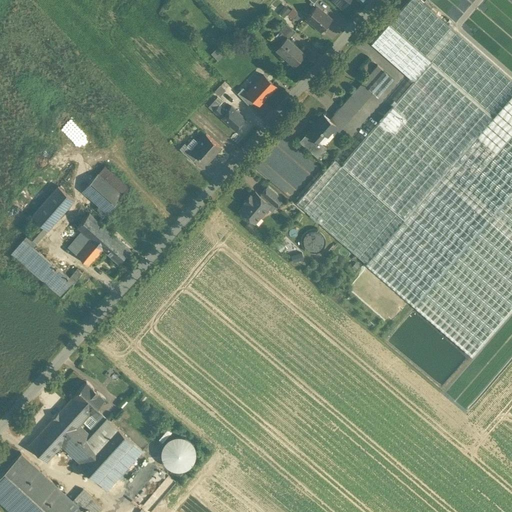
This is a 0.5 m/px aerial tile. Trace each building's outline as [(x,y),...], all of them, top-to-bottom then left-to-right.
[(511,92),(511,80),(419,0),(409,0),(388,24),(431,62),(429,64),(491,117),(511,92)] [(291,15),(294,11),(287,4),(280,12),(285,16),(288,12),(291,15)] [(332,19),(316,6),(306,17),(322,31),(332,19)] [(295,31),(286,23),(281,28),(284,31),(290,36),(295,31)] [(431,62),(388,24),(371,44),(414,81),(429,64),(431,62)] [(284,31),(276,40),(281,45),(277,50),(293,64),(304,51),(289,38),(290,36),(284,31)] [(377,64),(350,95),(361,105),(373,91),(367,86),(383,69),(377,64)] [(429,64),(414,81),(476,135),(491,117),(429,64)] [(247,91),(259,102),(275,85),(263,74),(247,91)] [(474,137),(412,83),(396,101),(458,155),(474,137)] [(511,92),(491,117),(476,135),(496,152),(511,133),(511,92)] [(361,105),(350,95),(340,106),(351,116),(361,105)] [(217,96),(208,106),(213,110),(219,104),(219,105),(222,101),(217,96)] [(246,118),(231,105),(226,111),(219,105),(219,104),(213,110),(235,130),(246,118)] [(394,104),(386,113),(397,122),(404,113),(394,104)] [(351,116),(340,106),(333,114),(345,124),(351,116)] [(323,113),(307,131),(308,132),(300,140),(317,155),(325,146),(321,143),(321,142),(336,125),(340,129),(345,124),(333,114),(329,119),(323,113)] [(386,113),(379,121),(389,130),(397,122),(386,113)] [(456,158),(404,113),(397,122),(389,130),(441,175),(456,158)] [(438,178),(376,124),(361,142),(423,196),(438,178)] [(192,149),(191,150),(198,155),(206,163),(221,146),(206,133),(192,149)] [(474,137),(458,155),(459,155),(456,158),(441,175),(441,176),(439,179),(438,178),(423,196),(421,199),(420,199),(405,216),(365,262),(414,305),(511,192),(511,133),(496,152),(476,135),(474,138),(474,137)] [(198,155),(191,150),(192,149),(187,145),(182,151),(193,160),(198,155)] [(420,199),(358,145),(343,162),(405,216),(420,199)] [(405,216),(343,162),(341,164),(334,159),(296,203),(365,262),(405,216)] [(98,172),(82,190),(107,212),(123,194),(98,172)] [(39,221),(27,234),(36,242),(74,199),(58,185),(32,215),(39,221)] [(282,199),(267,186),(260,195),(269,203),(266,207),(272,211),(282,199)] [(251,195),(250,193),(244,200),(246,202),(239,209),(254,221),(259,215),(260,216),(265,210),(264,210),(266,207),(269,203),(260,195),(255,191),(251,195)] [(511,192),(414,305),(472,356),(511,309),(511,192)] [(90,238),(76,254),(89,264),(102,249),(102,248),(114,234),(89,213),(77,227),(82,231),(90,238)] [(82,231),(68,247),(76,254),(90,238),(82,231)] [(130,248),(114,234),(102,248),(118,262),(130,248)] [(62,271),(24,238),(11,253),(50,286),(62,271)] [(69,277),(62,271),(50,286),(62,296),(82,272),(77,268),(69,277)] [(104,398),(86,381),(72,396),(90,413),(96,407),(104,398)] [(133,442),(96,407),(90,413),(72,396),(28,444),(47,461),(61,445),(80,462),(76,466),(79,464),(97,481),(133,442)] [(194,459),(195,453),(194,447),(191,442),(187,438),(181,436),(175,436),(170,438),(165,442),(162,447),(161,453),(162,458),(165,464),(169,467),(175,469),(181,469),(186,467),(191,464),(194,459)] [(142,450),(133,442),(97,481),(106,490),(142,450)] [(73,500),(21,452),(15,459),(66,507),(73,500)] [(66,507),(15,459),(3,472),(47,511),(72,511),(67,507),(66,507)] [(47,511),(3,472),(0,475),(0,500),(12,511),(47,511)] [(73,500),(67,507),(72,511),(79,511),(93,497),(83,488),(73,500)] [(93,497),(79,511),(96,511),(102,506),(93,497)]
